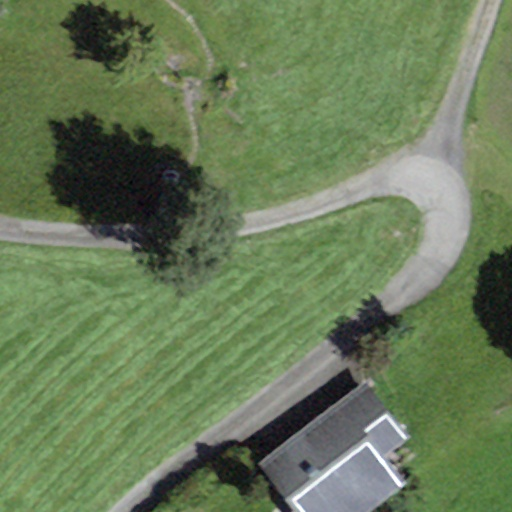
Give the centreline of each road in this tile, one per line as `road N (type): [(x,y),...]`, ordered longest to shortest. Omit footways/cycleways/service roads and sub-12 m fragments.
road 1 (residential): [(127,511),(429,267),(444,211),(423,179)]
road 2 (residential): [(423,179),(192,233),(80,238),(0,231)]
road 3 (residential): [(423,179),(488,0)]
